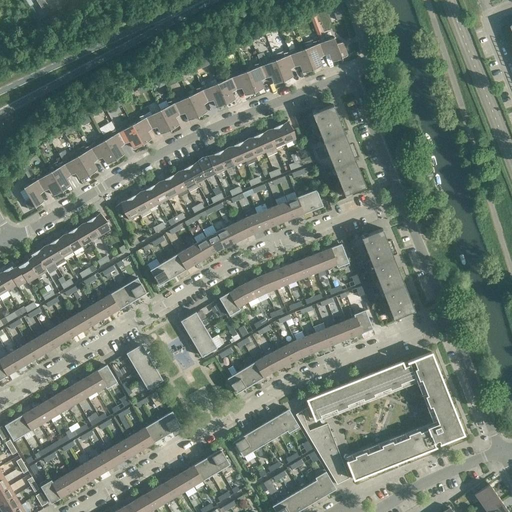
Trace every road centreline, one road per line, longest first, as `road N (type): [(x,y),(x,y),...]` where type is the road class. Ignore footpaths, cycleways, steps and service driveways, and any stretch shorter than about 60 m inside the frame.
road 1 (residential): [(0,404),(255,254),(400,202)]
road 2 (residential): [(74,511),(293,383),(446,322)]
road 3 (residential): [(12,241),(198,137),(333,82),(351,83)]
road 4 (secondary): [(0,115),(173,17)]
road 5 (secondary): [(173,17),(0,90)]
road 6 (residential): [(500,455),(446,322)]
road 7 (residential): [(379,511),(427,482),(500,455)]
road 8 (residential): [(400,202),(351,83)]
road 9 (residential): [(446,322),(400,202)]
